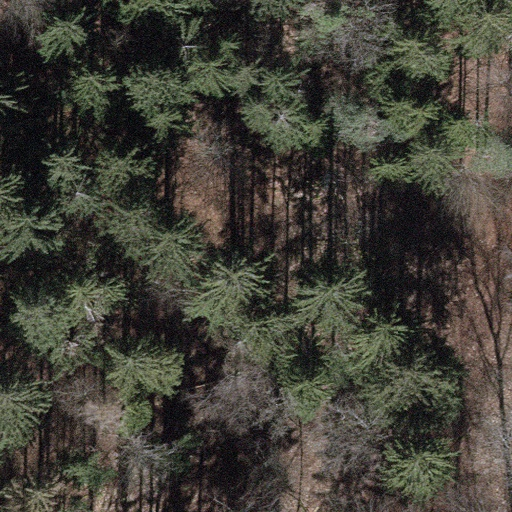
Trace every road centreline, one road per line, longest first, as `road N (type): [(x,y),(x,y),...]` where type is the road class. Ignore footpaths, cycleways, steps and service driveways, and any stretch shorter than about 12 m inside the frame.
road 1 (track): [(511,243),(436,206),(282,232),(103,344),(0,470)]
road 2 (track): [(385,511),(511,296)]
